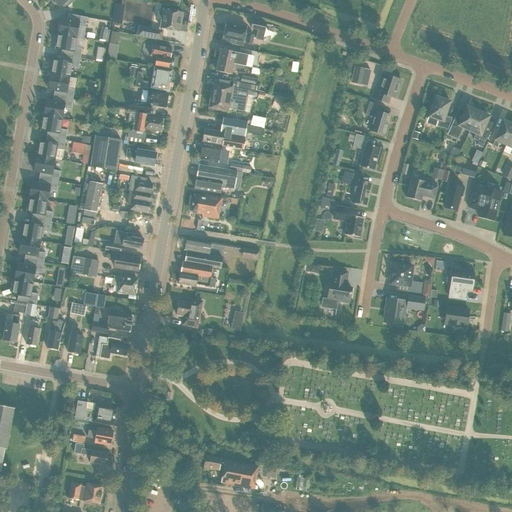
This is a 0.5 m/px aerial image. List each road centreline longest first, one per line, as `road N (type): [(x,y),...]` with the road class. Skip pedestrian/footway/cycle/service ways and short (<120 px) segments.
road 1 (tertiary): [(135,389),(202,0)]
road 2 (residential): [(0,241),(36,26),(19,0)]
road 3 (residential): [(202,0),(389,52)]
road 4 (residential): [(383,211),(424,65)]
road 5 (residential): [(135,389),(0,365)]
road 6 (residential): [(383,211),(511,259)]
road 7 (tertiary): [(118,511),(135,389)]
